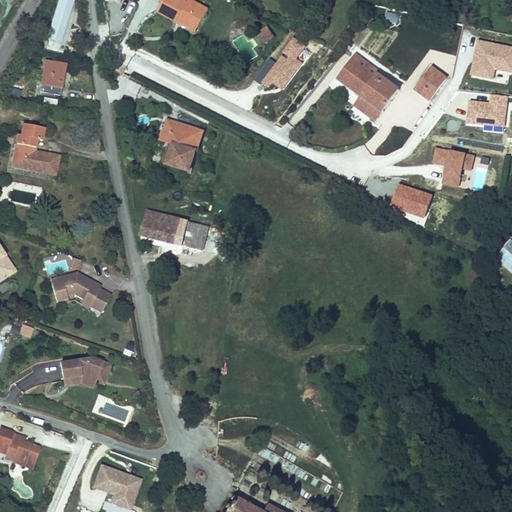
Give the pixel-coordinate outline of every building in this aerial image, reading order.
[(62,48),(75,3),(64,0),(58,0),(46,43),(62,48)] [(177,21),(180,16),(199,26),(209,7),(196,0),(189,0),(188,1),(186,0),(162,0),(157,11),(177,21)] [(385,20),(397,22),(398,15),(386,12),(385,20)] [(196,31),(199,26),(180,16),(177,21),(196,31)] [(274,35),(268,24),(257,31),(263,42),(274,35)] [(511,47),(478,41),(471,77),(495,82),(497,72),(511,74),(511,47)] [(352,72),(348,78),(368,93),(358,107),(377,120),(401,86),(380,71),(373,81),(355,68),(363,58),(356,53),(345,68),(352,72)] [(381,70),(363,58),(355,68),(373,81),(380,71),(381,70)] [(68,65),(46,61),(41,86),(42,87),(63,91),(68,65)] [(431,99),(447,76),(431,64),(415,87),(431,99)] [(358,107),(368,93),(348,78),(352,72),(345,68),(337,79),(360,95),(354,104),(358,107)] [(61,98),(63,91),(42,87),(41,94),(61,98)] [(467,126),(507,129),(509,97),(491,96),(491,104),(470,102),(467,126)] [(44,98),(43,104),(57,107),(58,100),(44,98)] [(168,120),(162,140),(170,143),(174,144),(168,165),(192,172),(205,132),(168,120)] [(45,126),(23,122),(21,133),(17,133),(10,166),(56,175),(60,154),(36,150),(38,137),(43,138),(45,126)] [(163,163),(168,165),(174,144),(170,143),(163,163)] [(432,165),(443,166),(440,187),(462,189),(464,172),(473,173),(475,155),(434,150),(432,165)] [(1,192),(1,200),(12,200),(11,192),(1,192)] [(175,242),(203,250),(209,227),(147,209),(140,232),(159,237),(175,242)] [(158,243),(174,247),(175,242),(159,237),(158,243)] [(0,243),(0,272),(3,277),(16,269),(0,243)] [(80,270),(81,261),(72,260),(72,270),(80,270)] [(106,313),(114,298),(103,292),(88,284),(90,281),(79,275),(55,283),(62,303),(73,300),(72,298),(79,295),(89,300),(90,296),(98,300),(95,307),(106,313)] [(88,284),(103,292),(105,288),(90,281),(88,284)] [(89,300),(86,305),(94,309),(95,307),(98,300),(90,296),(89,300)] [(67,356),(69,372),(86,370),(100,376),(105,378),(107,373),(111,375),(117,360),(99,353),(67,356)] [(98,382),(100,376),(86,370),(69,372),(69,379),(85,378),(98,382)] [(0,432),(0,452),(16,457),(14,463),(35,470),(43,447),(26,441),(25,445),(19,443),(20,439),(0,432)] [(0,460),(13,465),(14,463),(16,457),(0,452),(0,460)] [(141,480),(101,466),(93,488),(113,495),(111,503),(131,511),(141,480)] [(286,511),(268,502),(264,509),(235,493),(224,511),(286,511)]
